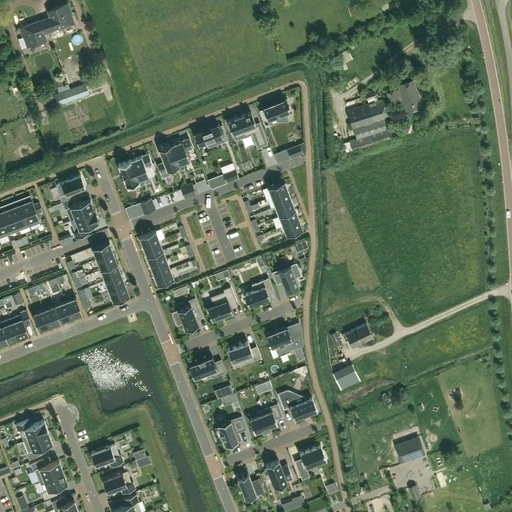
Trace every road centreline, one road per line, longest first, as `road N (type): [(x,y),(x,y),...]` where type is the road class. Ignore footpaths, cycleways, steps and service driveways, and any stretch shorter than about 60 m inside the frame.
road 1 (residential): [(121,228),(302,158)]
road 2 (unclassified): [(507,181),(474,0)]
road 3 (residential): [(150,301),(0,358)]
road 4 (residential): [(169,353),(306,300)]
road 5 (residential): [(213,467),(169,353)]
